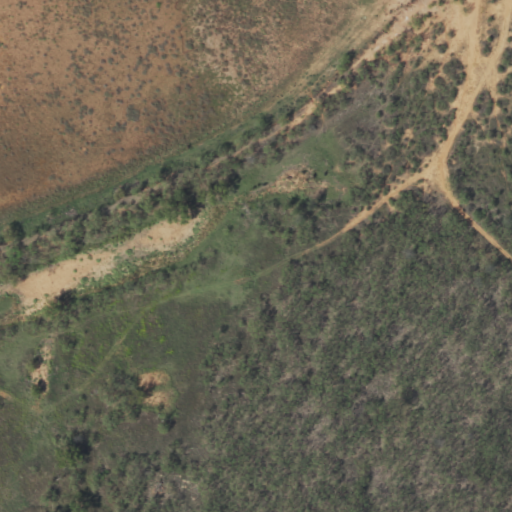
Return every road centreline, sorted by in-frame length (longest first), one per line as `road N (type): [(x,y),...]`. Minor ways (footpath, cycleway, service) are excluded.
road 1 (track): [(0,258),(321,149),(434,41),(459,36)]
road 2 (track): [(468,0),(444,195),(511,253)]
